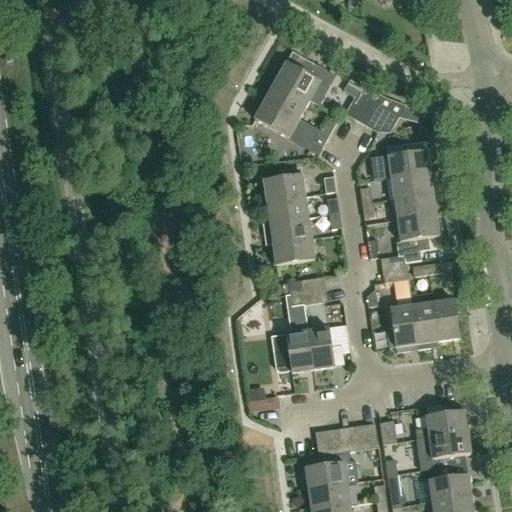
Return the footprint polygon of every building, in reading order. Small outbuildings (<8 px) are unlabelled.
[(316,67),(293,55),(277,84),(311,103),(321,84),(310,77),(316,67)] [(277,84),(266,103),(300,122),(311,103),(277,84)] [(357,123),(373,95),(361,88),(345,117),(357,123)] [(357,123),(368,129),(383,101),(373,95),(357,123)] [(378,135),(385,123),(395,129),(406,108),(384,101),(383,101),(368,129),(378,135)] [(300,122),(266,103),(256,122),(290,141),(300,122)] [(328,120),(321,134),(330,139),(337,125),(328,120)] [(323,152),(330,139),(321,134),(314,147),(323,152)] [(393,180),(431,174),(428,153),(424,154),(422,145),(409,147),(410,156),(390,159),(393,180)] [(267,205),(306,199),(303,177),(296,178),(295,170),(279,173),(280,181),(264,183),(267,205)] [(431,174),(393,180),(396,201),(434,196),(431,174)] [(337,194),(335,179),(324,181),(327,196),(337,194)] [(362,206),(373,204),(371,190),(361,191),(362,206)] [(434,196),(396,201),(399,222),(437,217),(434,196)] [(270,226),(309,220),(306,199),(267,205),(270,226)] [(340,215),(338,200),(328,202),(330,217),(340,215)] [(362,206),(365,222),(375,220),(373,204),(362,206)] [(340,215),(330,217),(332,232),(342,231),(340,215)] [(407,270),(407,265),(422,263),(421,254),(426,253),(424,241),(440,239),(437,217),(399,222),(402,244),(397,245),(399,259),(382,262),(383,274),(407,270)] [(273,247),(312,241),(309,220),(270,226),(273,247)] [(312,241),(273,247),(277,268),(316,263),(312,241)] [(438,249),(438,259),(460,257),(459,247),(438,249)] [(428,267),(429,277),(445,275),(443,265),(428,267)] [(413,269),(413,270),(415,279),(429,277),(428,267),(413,269)] [(407,270),(383,274),(385,286),(409,282),(407,270)] [(303,295),(327,292),(325,279),(288,285),(290,297),(303,295)] [(303,295),(305,308),(328,304),(327,292),(303,295)] [(377,292),(368,299),(370,310),(379,309),(377,292)] [(303,295),(290,297),(292,310),(305,308),(303,295)] [(387,333),(390,350),(396,349),(397,355),(411,353),(410,348),(417,347),(418,352),(419,352),(413,309),(411,298),(389,301),(394,332),(387,333)] [(434,306),(439,344),(461,341),(455,303),(434,306)] [(439,344),(434,306),(413,309),(419,352),(432,350),(431,345),(439,344)] [(309,333),(314,373),(336,370),(336,366),(345,364),(342,349),(334,351),(331,330),(309,333)] [(280,375),(291,373),(292,376),(314,373),(309,333),(286,337),(287,345),(276,347),(274,350),(277,372),(280,375)] [(426,419),(428,430),(416,432),(418,442),(429,441),(468,435),(465,413),(426,419)] [(395,423),(380,425),(384,447),(398,445),(395,423)] [(379,449),(376,426),(363,428),(367,451),(379,449)] [(367,451),(363,428),(351,430),(354,453),(367,451)] [(339,432),(343,455),(354,453),(351,430),(339,432)] [(343,455),(339,432),(327,433),(331,457),(343,455)] [(331,457),(327,433),(315,435),(319,458),(331,457)] [(433,462),(466,457),(471,456),(468,435),(429,441),(433,462)] [(388,479),(398,477),(396,462),(386,463),(388,479)] [(310,491),(348,486),(345,464),(306,470),(306,471),(304,471),(301,474),(302,484),(306,486),(309,485),(310,491)] [(398,477),(388,479),(391,495),(401,494),(398,477)] [(433,504),(472,498),(469,477),(430,483),(433,504)] [(312,511),(314,511),(352,507),(348,486),(310,491),(312,511)] [(374,489),(376,503),(387,501),(385,487),(374,489)] [(393,510),(403,508),(401,494),(391,495),(393,510)] [(474,511),(472,498),(433,504),(434,511),(474,511)] [(388,511),(387,503),(387,501),(376,503),(377,511),(388,511)]
